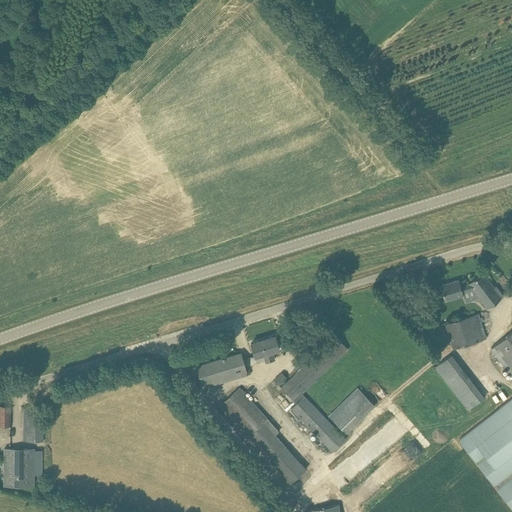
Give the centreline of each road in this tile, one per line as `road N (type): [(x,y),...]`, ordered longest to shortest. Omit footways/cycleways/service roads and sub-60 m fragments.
road 1 (unclassified): [(0,339),(511,180)]
road 2 (unclassified): [(511,248),(483,246),(155,343)]
road 3 (unclassified): [(294,511),(155,343)]
road 4 (unclassified): [(415,153),(277,0)]
road 5 (unclassified): [(0,393),(155,343)]
